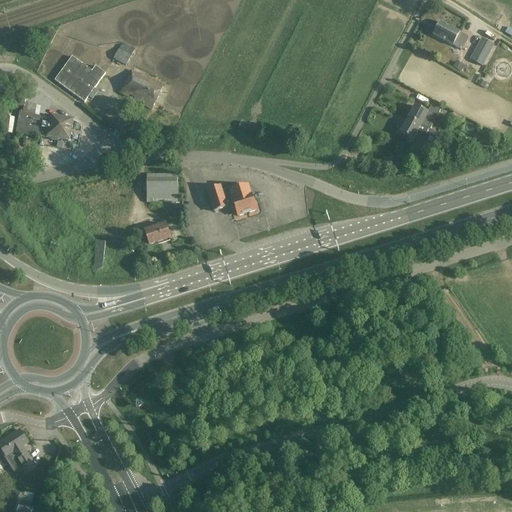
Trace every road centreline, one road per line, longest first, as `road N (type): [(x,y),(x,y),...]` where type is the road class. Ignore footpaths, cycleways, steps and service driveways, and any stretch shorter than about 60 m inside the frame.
road 1 (unclassified): [(88,406),(168,345),(511,241)]
road 2 (primary): [(129,333),(511,214)]
road 3 (primary): [(511,184),(147,297)]
road 4 (unclassified): [(162,490),(214,462),(479,384),(511,385)]
road 5 (unclassified): [(258,164),(327,167),(339,160),(426,0)]
road 6 (unclassified): [(511,165),(380,203),(258,164)]
road 7 (primary): [(147,297),(66,289),(0,253)]
road 8 (unclassified): [(124,154),(29,77),(0,70)]
road 9 (unclassified): [(258,164),(124,154)]
